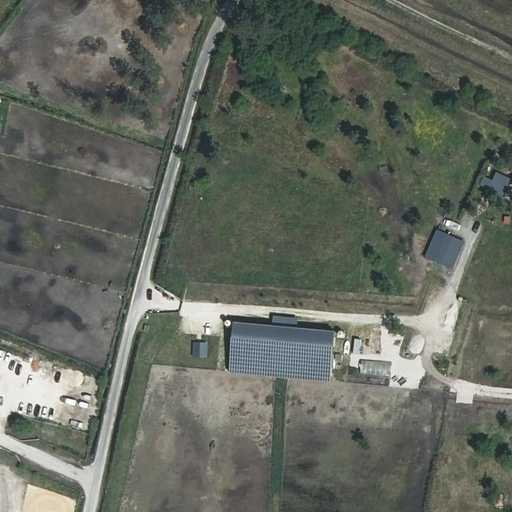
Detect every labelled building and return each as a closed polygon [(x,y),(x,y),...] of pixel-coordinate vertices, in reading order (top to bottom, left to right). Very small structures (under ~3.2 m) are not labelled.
[(338,66),(333,77),(342,81),(347,70),(338,66)] [(380,175),(388,174),(386,165),(379,166),(380,175)] [(485,175),(480,184),(502,196),(507,187),(511,179),(497,172),(493,179),(485,175)] [(464,241),(436,229),(424,257),(451,269),(464,241)] [(333,331),(234,323),(230,373),(329,381),(333,331)] [(206,342),(192,342),(192,356),(206,356),(206,342)]
